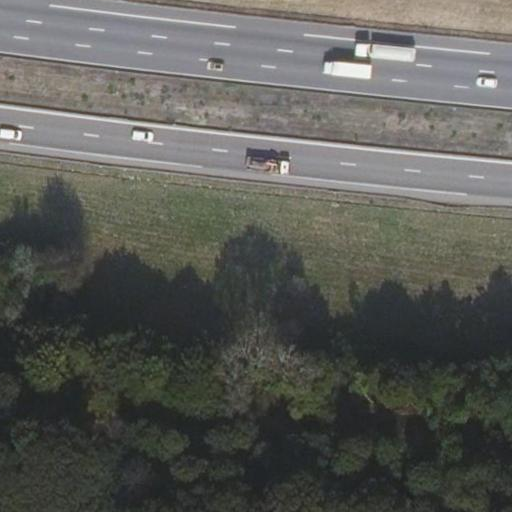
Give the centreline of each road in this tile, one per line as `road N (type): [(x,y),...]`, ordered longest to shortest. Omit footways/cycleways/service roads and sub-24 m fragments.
road 1 (trunk): [(0,125),(511,184)]
road 2 (trunk): [(511,77),(0,24)]
